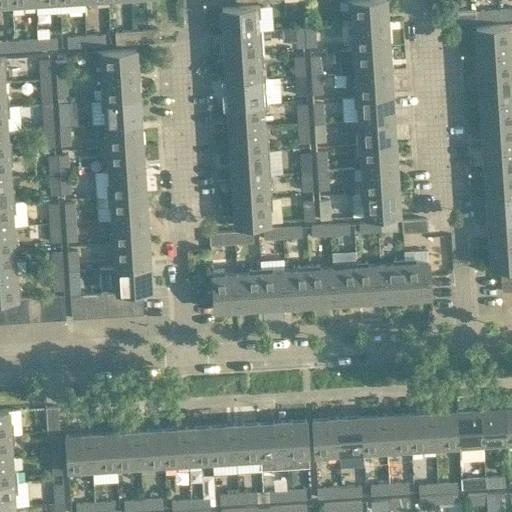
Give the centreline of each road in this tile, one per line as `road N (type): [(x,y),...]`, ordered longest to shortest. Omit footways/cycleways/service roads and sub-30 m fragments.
road 1 (residential): [(186,353),(183,56),(196,40),(195,13)]
road 2 (residential): [(186,353),(468,339)]
road 3 (residential): [(463,259),(461,225),(440,219),(418,0)]
road 4 (residential): [(0,362),(186,353)]
